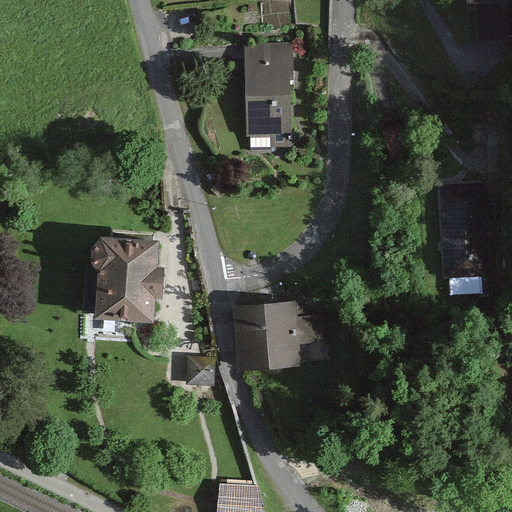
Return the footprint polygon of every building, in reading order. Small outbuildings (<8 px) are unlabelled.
[(296,53),(250,53),(251,137),(296,137),(296,53)] [(394,157),(420,149),(412,127),(387,135),(394,157)] [(488,188),(445,189),(446,275),(490,274),(488,188)] [(156,245),(101,242),(97,316),(152,320),(156,245)] [(306,308),(248,310),(250,368),(305,365),(304,342),(323,341),(322,318),(306,318),(306,308)] [(189,380),(215,381),(216,355),(190,354),(189,380)] [(261,511),(254,482),(212,480),(211,511),(261,511)]
